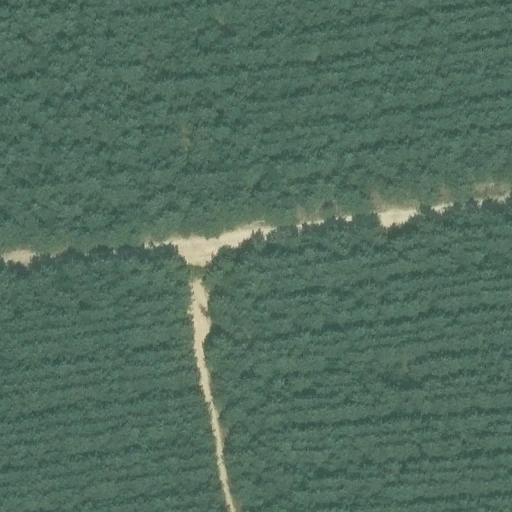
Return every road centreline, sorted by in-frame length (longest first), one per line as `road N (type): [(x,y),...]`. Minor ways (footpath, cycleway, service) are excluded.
road 1 (track): [(511,201),(0,268)]
road 2 (track): [(183,246),(234,511)]
